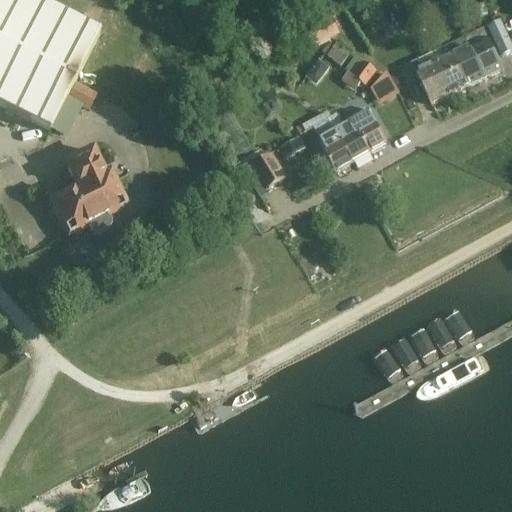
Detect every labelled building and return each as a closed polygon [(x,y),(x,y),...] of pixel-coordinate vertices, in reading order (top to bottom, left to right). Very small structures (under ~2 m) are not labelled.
[(100,36),(35,3),(36,0),(0,0),(0,108),(50,134),(100,36)] [(511,49),(498,18),(485,23),(500,59),(511,53),(511,49)] [(332,20),(305,34),(313,50),(320,46),(321,48),(329,44),(329,42),(340,36),(332,20)] [(466,39),(486,80),(503,72),(483,31),(466,39)] [(486,80),(466,39),(449,48),(468,89),(486,80)] [(337,44),(326,58),(339,68),(350,53),(337,44)] [(438,72),(450,97),(468,89),(449,48),(441,52),(430,57),(438,72)] [(430,107),(450,97),(438,72),(430,57),(419,63),(411,67),(430,107)] [(355,58),(328,93),(340,102),(345,96),(356,103),(378,76),(355,58)] [(197,84),(204,101),(228,91),(226,85),(254,73),(249,61),(197,84)] [(319,65),(307,81),(316,88),(328,73),(319,65)] [(372,96),(380,110),(398,99),(387,79),(372,96)] [(76,85),(67,102),(82,109),(90,92),(76,85)] [(222,98),(205,105),(210,116),(227,109),(222,98)] [(387,148),(369,115),(366,111),(353,118),(355,123),(348,127),(355,140),(358,138),(369,158),(387,148)] [(343,147),(353,166),(369,158),(358,138),(355,140),(348,127),(344,129),(337,117),(331,121),(327,114),(325,116),(336,136),(338,135),(344,147),(343,147)] [(336,136),(325,116),(302,128),(306,134),(313,130),(326,153),(324,154),(336,175),(353,166),(343,147),(344,147),(338,135),(336,136)] [(282,153),(288,163),(305,152),(299,142),(282,153)] [(106,177),(93,152),(67,166),(75,182),(47,196),(52,205),(53,204),(69,237),(88,227),(91,233),(94,235),(99,235),(109,230),(112,226),(111,222),(109,217),(127,207),(111,175),(106,177)] [(259,198),(265,195),(287,181),(271,153),(242,169),(259,198)]
